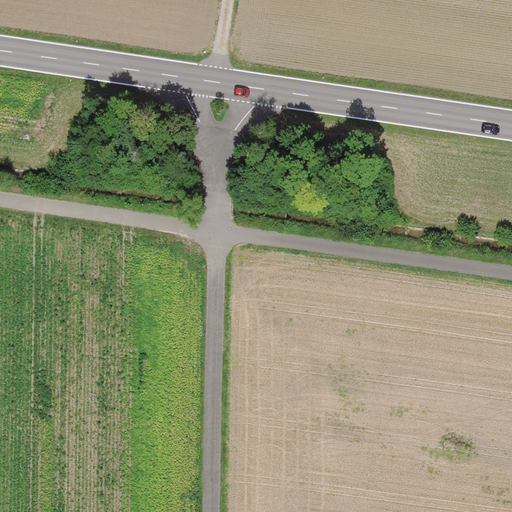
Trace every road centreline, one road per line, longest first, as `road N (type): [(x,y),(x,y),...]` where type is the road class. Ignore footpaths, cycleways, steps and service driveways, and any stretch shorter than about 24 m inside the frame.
road 1 (secondary): [(0,52),(511,125)]
road 2 (track): [(215,233),(511,275)]
road 3 (track): [(210,511),(215,233)]
road 4 (track): [(0,201),(215,233)]
